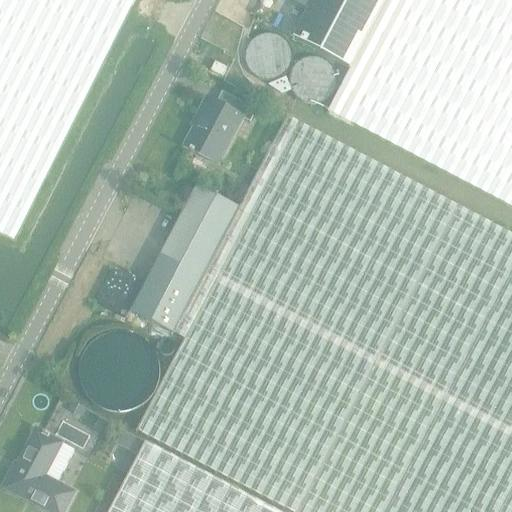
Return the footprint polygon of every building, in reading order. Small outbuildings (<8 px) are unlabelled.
[(0,0),(0,233),(15,241),(94,83),(134,0),(0,0)] [(269,0),(262,0),(254,15),(263,20),(273,2),(269,0)] [(306,9),(291,37),(295,39),(341,63),(350,68),(385,0),(294,0),(293,3),(306,9)] [(511,0),(385,0),(350,68),(327,113),(511,209),(511,0)] [(276,74),(276,73),(275,67),(272,62),(269,59),(266,58),(260,57),(255,58),(251,60),(248,62),(245,67),(244,74),(245,79),(248,84),(254,88),(260,89),(267,88),(272,84),(275,79),(276,74)] [(215,63),(210,72),(222,78),(227,69),(215,63)] [(319,93),(319,92),(318,87),(316,82),(311,78),(304,76),(299,77),(296,78),(292,80),(289,85),(287,92),(288,97),(291,103),(295,106),(301,108),(306,108),(309,108),(314,105),(318,99),(319,93)] [(251,124),(257,112),(223,94),(218,104),(215,103),(200,131),(196,129),(186,149),(219,167),(243,120),(251,124)] [(511,511),(511,232),(288,118),(239,210),(174,335),(185,341),(136,432),(292,511),(511,511)] [(129,312),(174,335),(239,210),(195,186),(129,312)] [(150,379),(149,372),(147,365),(143,358),(140,354),(135,351),(128,347),(121,345),(114,345),(107,346),(102,348),(97,351),(91,356),(88,360),(84,367),(83,373),(82,379),(83,386),(85,392),(88,397),(92,403),(97,407),(103,410),(111,412),(116,413),(121,412),(129,410),(135,407),(140,403),(144,398),(147,392),(149,386),(150,379)] [(71,402),(67,410),(81,417),(86,410),(71,402)] [(63,511),(74,493),(57,485),(74,450),(36,430),(18,464),(25,468),(11,494),(45,511),(63,511)] [(274,511),(145,445),(109,511),(274,511)]
